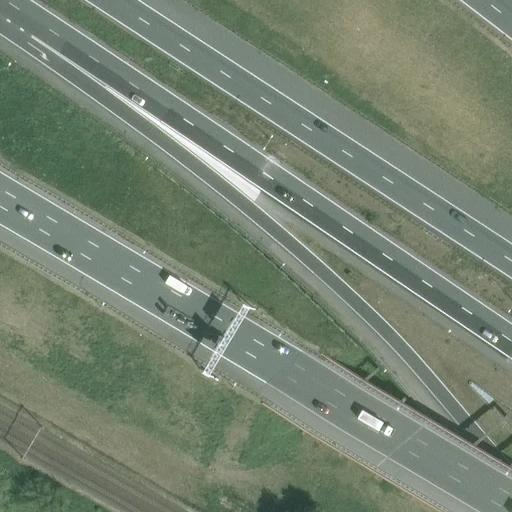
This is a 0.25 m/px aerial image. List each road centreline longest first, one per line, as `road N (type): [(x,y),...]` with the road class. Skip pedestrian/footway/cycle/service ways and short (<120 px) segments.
road 1 (motorway): [(37,22),(347,295),(511,477)]
road 2 (motorway): [(0,190),(511,494)]
road 3 (motorway): [(37,22),(511,342)]
road 4 (motorway): [(511,262),(109,0)]
